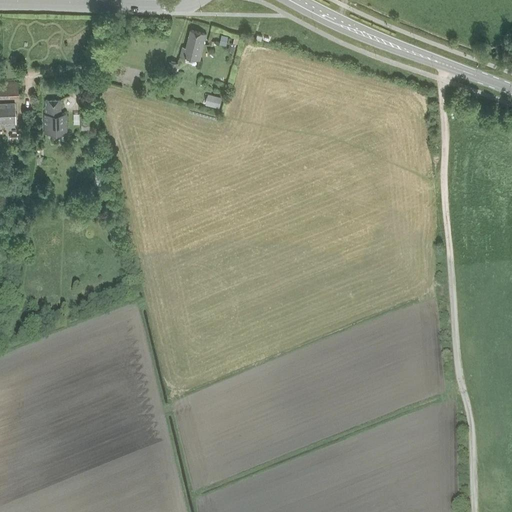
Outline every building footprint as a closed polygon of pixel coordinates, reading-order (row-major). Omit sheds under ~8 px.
[(200,61),(206,34),(190,30),(186,48),(182,47),(180,56),(200,61)] [(165,73),(175,76),(178,64),(169,61),(165,73)] [(6,96),(18,95),(18,83),(5,84),(6,96)] [(221,97),(208,94),(205,105),(219,108),(221,97)] [(45,134),(67,133),(66,114),(60,114),(60,100),(45,100),(46,114),(44,114),(45,134)] [(0,124),(16,124),(15,104),(0,104),(0,124)] [(89,113),(79,113),(79,124),(81,124),(81,129),(89,129),(89,113)] [(116,226),(108,227),(111,241),(119,239),(116,226)]
